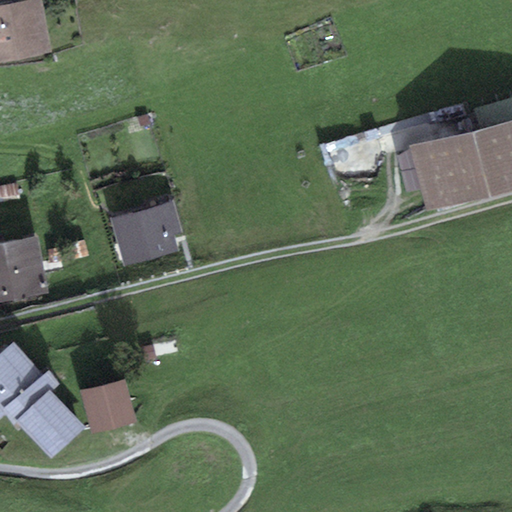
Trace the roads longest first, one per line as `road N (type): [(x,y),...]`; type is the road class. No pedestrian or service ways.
road 1 (track): [(0,325),(511,203)]
road 2 (track): [(226,511),(240,500),(250,462),(227,434),(203,425),(172,430),(94,470),(0,469)]
